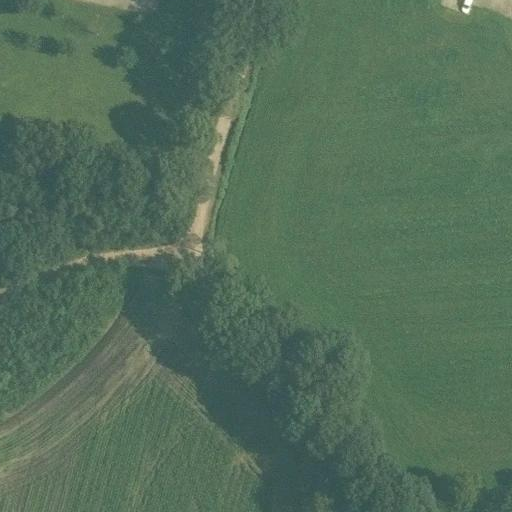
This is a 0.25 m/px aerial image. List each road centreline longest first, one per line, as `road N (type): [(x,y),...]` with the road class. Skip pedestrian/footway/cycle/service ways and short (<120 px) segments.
road 1 (track): [(403,511),(215,300),(197,255)]
road 2 (track): [(197,255),(197,224),(262,0)]
